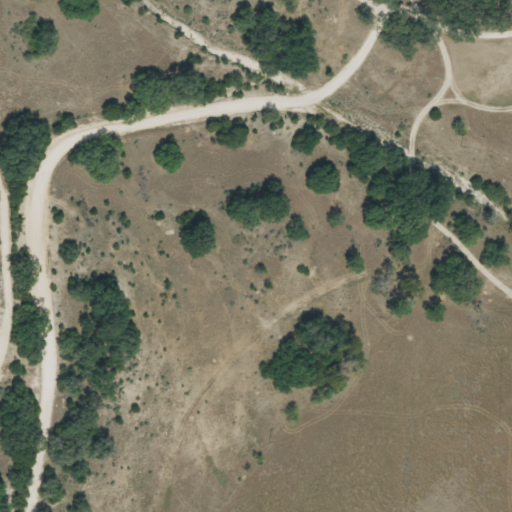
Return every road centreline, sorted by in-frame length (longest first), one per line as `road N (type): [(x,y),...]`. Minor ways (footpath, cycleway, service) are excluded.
road 1 (residential): [(38,511),(55,413),(46,214),(59,156),(99,130),(247,102),(304,100),(339,87),(399,0)]
road 2 (residential): [(0,354),(0,185),(399,2)]
road 3 (residential): [(511,313),(400,280),(345,277),(284,314),(182,420),(157,511)]
road 4 (residential): [(511,282),(427,197),(422,122),(409,112),(348,113),(304,100)]
